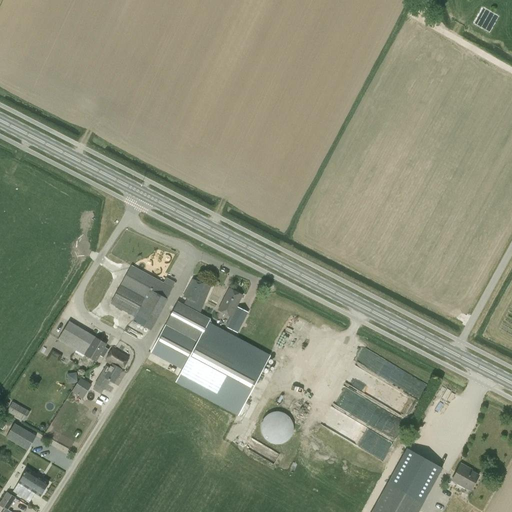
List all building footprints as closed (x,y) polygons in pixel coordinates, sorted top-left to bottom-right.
[(175,282),(166,278),(163,283),(131,265),(120,285),(109,304),(134,317),(132,321),(150,331),(168,300),(166,299),(172,288),(175,282)] [(178,303),(150,352),(183,370),(179,377),(177,381),(239,414),(267,361),(206,328),(210,320),(199,315),(210,288),(191,280),(182,298),(186,299),(183,305),(178,303)] [(230,317),(225,327),(236,333),(247,312),(236,306),(242,295),(228,288),(217,310),(230,317)] [(103,349),(106,345),(86,333),(68,322),(57,340),(95,363),(99,356),(103,359),(107,352),(103,349)] [(311,346),(283,331),(276,344),(304,359),(311,346)] [(113,383),(128,357),(112,348),(104,361),(111,365),(109,368),(105,366),(95,384),(104,389),(109,381),(113,383)] [(315,368),(304,389),(315,395),(326,373),(315,368)] [(76,372),(66,373),(66,382),(76,381),(76,372)] [(406,372),(399,384),(419,396),(426,384),(406,372)] [(358,391),(394,409),(403,392),(367,374),(358,391)] [(92,385),(80,378),(72,392),(83,399),(92,385)] [(30,412),(13,402),(7,412),(24,422),(30,412)] [(261,427),(260,429),(261,430),(261,431),(261,433),(261,434),(262,435),(263,437),(263,438),(264,439),(265,440),(266,441),(267,442),(269,443),(270,443),(271,444),(273,444),(274,445),(275,445),(277,445),(278,445),(280,445),(281,444),(282,444),(284,443),(285,443),(286,442),(287,441),(288,440),(289,439),(290,438),(291,437),(292,435),(292,434),(293,433),(293,431),(293,430),(293,429),(293,427),(293,426),(293,424),(292,423),(292,422),(291,420),(290,419),(289,418),(288,417),(287,416),(286,415),(285,414),(284,414),(282,413),(281,413),(280,413),(278,412),(277,412),(275,412),(274,413),(273,413),(271,413),(270,414),(269,414),(267,415),(266,416),(265,417),(264,418),(263,419),(263,420),(262,422),(261,423),(261,424),(261,426),(261,427)] [(8,435),(29,447),(36,436),(15,424),(8,435)] [(407,449),(372,511),(418,511),(422,504),(442,469),(407,449)] [(470,491),(478,476),(467,469),(467,468),(460,464),(451,480),(470,491)] [(26,470),(13,492),(27,500),(32,492),(40,497),(48,483),(26,470)] [(11,511),(8,510),(15,498),(7,492),(0,502),(0,506),(5,509),(2,511),(11,511)]
